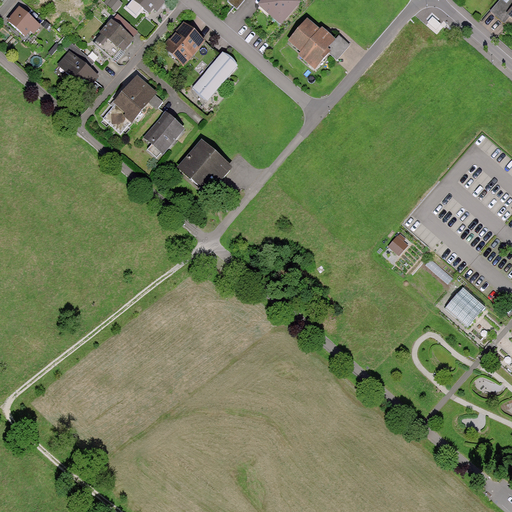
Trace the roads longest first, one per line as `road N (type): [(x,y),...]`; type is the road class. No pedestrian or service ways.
road 1 (track): [(0,405),(208,242)]
road 2 (residential): [(188,0),(76,128)]
road 3 (residential): [(191,0),(317,114)]
road 4 (residential): [(208,242),(317,114)]
road 5 (residential): [(317,114),(420,0)]
